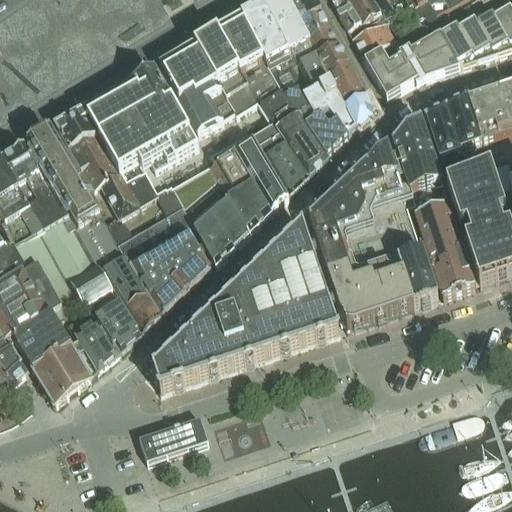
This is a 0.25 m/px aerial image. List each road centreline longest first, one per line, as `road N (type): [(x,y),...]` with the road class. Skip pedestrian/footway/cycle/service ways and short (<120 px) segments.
road 1 (residential): [(393,135),(109,396),(95,424)]
road 2 (residential): [(95,424),(161,425),(363,361)]
road 3 (tertiary): [(0,140),(231,0)]
road 4 (residential): [(511,312),(363,361)]
road 5 (residential): [(393,135),(320,0)]
road 6 (residential): [(511,76),(431,104),(393,135)]
